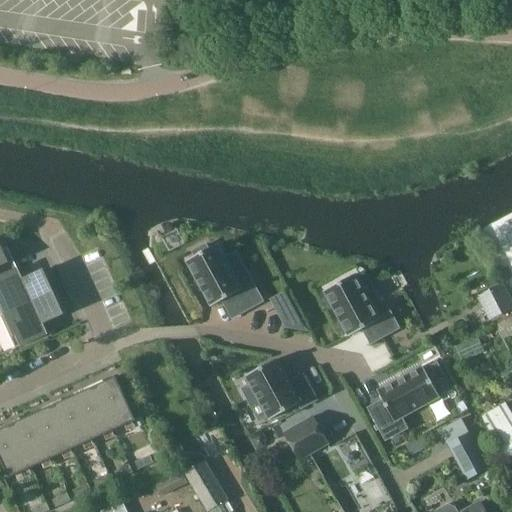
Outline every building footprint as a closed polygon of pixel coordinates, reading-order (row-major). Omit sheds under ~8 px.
[(241,289),(217,245),(208,250),(206,245),(192,252),(195,257),(186,262),(211,308),(222,301),(232,319),(262,302),(252,283),(241,289)] [(0,278),(17,271),(9,254),(4,256),(0,246),(0,278)] [(21,281),(17,271),(0,278),(0,315),(1,317),(52,293),(43,271),(21,281)] [(379,319),(355,275),(324,292),(349,337),(362,330),(370,344),(398,329),(390,313),(379,319)] [(511,306),(502,286),(478,298),(490,320),(511,308),(511,306)] [(62,315),(52,293),(1,317),(15,349),(46,335),(41,324),(62,315)] [(291,300),(275,309),(285,328),(308,332),(291,300)] [(511,321),(511,319),(498,325),(504,339),(511,334),(511,321)] [(477,336),(454,346),(461,363),(483,354),(485,353),(477,336)] [(316,401),(303,376),(289,384),(276,360),(245,377),(250,386),(242,390),(251,406),(259,402),(269,421),(299,405),(301,409),(316,401)] [(401,419),(439,398),(422,367),(377,392),(382,401),(368,409),(385,441),(407,429),(401,419)] [(116,377),(104,383),(0,430),(0,459),(9,479),(136,421),(116,377)] [(458,403),(456,409),(459,414),(468,409),(463,401),(458,403)] [(511,419),(504,406),(482,418),(481,419),(484,428),(503,461),(511,456),(511,419)] [(293,446),(321,430),(313,416),(285,432),(293,446)] [(456,421),(436,433),(444,447),(465,435),(456,421)] [(329,444),(321,430),(293,446),(301,460),(329,444)] [(262,432),(250,438),(257,452),(263,448),(266,440),(262,432)] [(444,447),(464,482),(484,470),(465,435),(444,447)] [(150,456),(135,463),(139,470),(154,464),(150,456)] [(228,511),(223,502),(227,500),(205,462),(185,474),(207,511),(228,511)] [(130,466),(114,472),(118,480),(133,473),(130,466)] [(193,493),(181,472),(173,478),(185,498),(193,493)] [(109,475),(94,482),(97,489),(112,482),(109,475)] [(88,484),(73,491),(76,499),(91,492),(88,484)] [(67,494),(52,501),(56,508),(71,501),(67,494)] [(127,511),(122,501),(101,511),(127,511)] [(47,511),(50,511),(47,503),(32,510),(32,511),(47,511)]
